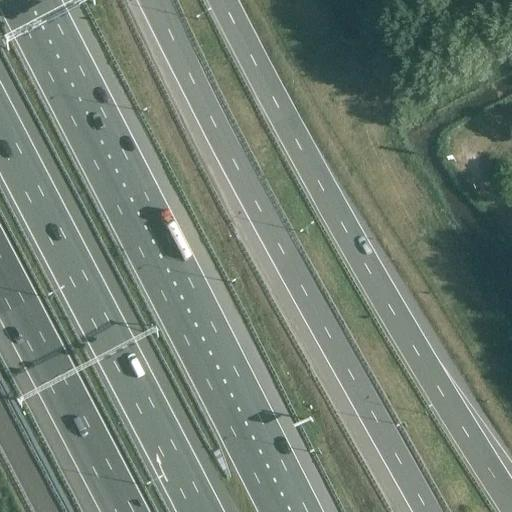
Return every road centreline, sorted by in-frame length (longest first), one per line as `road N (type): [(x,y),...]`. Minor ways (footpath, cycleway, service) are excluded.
road 1 (motorway): [(511,504),(392,313),(220,0)]
road 2 (motorway): [(153,0),(427,511)]
road 3 (motorway): [(286,511),(24,0)]
road 4 (motorway): [(200,511),(0,127)]
road 5 (motorway): [(0,270),(126,511)]
